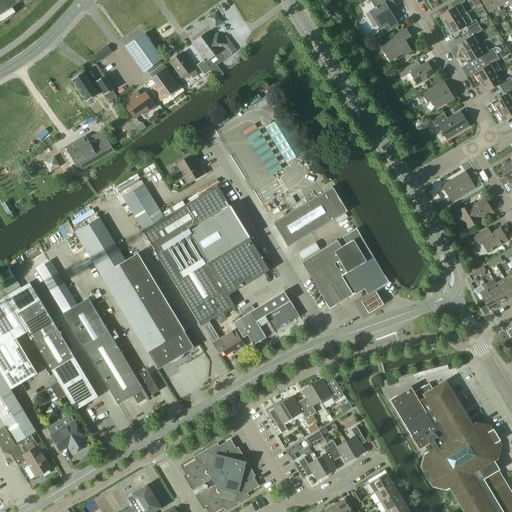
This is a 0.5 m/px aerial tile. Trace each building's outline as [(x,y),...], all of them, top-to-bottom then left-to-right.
[(0,0),(0,14),(22,0),(0,0)] [(370,0),(375,8),(369,11),(383,34),(398,25),(388,8),(394,4),(391,0),(370,0)] [(439,16),(445,25),(462,15),(466,13),(460,4),(464,1),(463,0),(454,0),(449,3),(452,8),(439,16)] [(497,7),(493,0),(480,0),(488,12),(497,7)] [(462,15),(445,25),(451,35),(463,27),(466,32),(478,25),(477,23),(475,19),(471,22),(466,13),(462,15)] [(456,45),(462,54),(480,44),(474,35),(482,30),(478,25),(466,32),(469,37),(456,45)] [(406,29),(380,45),(387,57),(389,59),(391,61),(393,61),(395,60),(399,58),(399,56),(410,50),(405,40),(411,36),(406,29)] [(194,41),(208,59),(218,51),(224,59),(232,53),(231,52),(225,44),(222,39),(217,33),(212,38),(207,32),(194,41)] [(143,34),(129,44),(133,50),(131,51),(144,70),(161,58),(143,34)] [(226,36),(222,39),(225,44),(231,52),(235,49),(236,49),(232,45),(226,36)] [(480,56),(484,61),(496,53),(492,48),(488,50),(486,46),(483,49),(480,44),(462,54),(468,63),(480,56)] [(107,45),(92,56),(97,62),(111,51),(107,45)] [(496,53),(499,58),(499,59),(506,55),(502,49),(500,51),(496,53)] [(170,61),(182,77),(189,72),(194,77),(198,74),(182,52),(170,61)] [(474,74),(480,83),(497,72),(494,68),(498,65),(495,61),(499,59),(499,58),(496,53),(484,61),(487,66),(474,74)] [(196,65),(204,75),(211,70),(203,60),(196,65)] [(399,72),(402,78),(410,73),(417,85),(434,74),(427,62),(416,69),(413,64),(399,72)] [(156,83),(151,86),(161,100),(179,86),(165,68),(152,77),(156,83)] [(83,72),(72,80),(86,101),(98,93),(83,72)] [(498,85),(501,90),(511,83),(511,80),(510,77),(502,81),(497,72),(480,83),(485,93),(498,85)] [(112,89),(113,89),(104,76),(96,81),(105,95),(112,89)] [(511,83),(501,90),(504,94),(491,102),(497,112),(511,102),(511,92),(511,91),(511,90),(511,83)] [(423,94),(428,102),(432,100),(436,108),(453,98),(447,87),(443,89),(440,84),(423,94)] [(112,89),(105,95),(109,101),(117,96),(112,89)] [(122,101),(134,118),(145,109),(147,111),(155,105),(145,92),(140,96),(137,91),(122,101)] [(410,111),(415,107),(412,102),(407,105),(410,111)] [(511,102),(497,112),(503,121),(511,115),(511,102)] [(469,126),(460,111),(447,119),(444,113),(432,120),(435,126),(435,127),(438,125),(447,139),(469,126)] [(421,127),(424,132),(435,126),(432,120),(421,127)] [(86,137),(68,147),(77,163),(95,152),(99,159),(102,157),(108,154),(96,134),(88,139),(86,137)] [(177,164),(170,168),(174,174),(181,170),(188,183),(203,174),(197,165),(199,164),(193,154),(177,164)] [(499,169),(505,178),(500,181),(507,193),(511,190),(511,187),(510,184),(511,183),(511,170),(508,164),(499,169)] [(442,186),(451,201),(482,183),(475,172),(468,176),(465,172),(442,186)] [(123,197),(143,231),(184,206),(179,197),(165,205),(150,181),(123,197)] [(201,325),(208,322),(234,305),(228,295),(269,270),(249,237),(208,262),(189,231),(230,206),(217,185),(184,206),(143,231),(156,251),(201,325)] [(273,223),(288,247),(340,216),(347,211),(332,187),(325,191),(324,192),(273,223)] [(492,211),(484,198),(472,206),(471,204),(462,209),(459,204),(449,210),(454,218),(459,214),(468,228),(480,221),(479,219),(492,211)] [(9,203),(2,207),(7,215),(13,211),(9,203)] [(75,232),(101,275),(158,369),(194,347),(137,253),(125,260),(99,217),(75,232)] [(474,236),(478,244),(481,242),(488,253),(508,241),(500,228),(491,234),(487,228),(474,236)] [(302,262),(311,278),(329,308),(350,296),(355,293),(362,288),(364,287),(368,293),(387,282),(381,271),(372,256),(356,230),(355,230),(343,237),(347,244),(342,247),(337,240),(331,245),(302,262)] [(460,242),(463,248),(470,244),(466,238),(460,242)] [(49,258),(35,267),(118,404),(132,395),(137,403),(159,390),(146,369),(135,376),(108,331),(88,298),(77,304),(49,258)] [(511,290),(504,278),(496,283),(506,299),(511,295),(511,290)] [(263,279),(246,290),(249,295),(266,285),(263,279)] [(493,279),(485,284),(498,304),(506,299),(496,283),(493,279)] [(19,289),(6,297),(27,332),(28,332),(51,371),(75,410),(98,396),(74,357),(61,334),(62,332),(58,330),(40,300),(29,283),(21,288),(19,289)] [(498,304),(485,284),(482,286),(484,290),(479,294),(489,310),(498,304)] [(299,317),(289,299),(284,291),(234,322),(243,337),(247,335),(253,345),(299,317)] [(375,291),(361,301),(363,304),(369,313),(383,304),(379,296),(375,291)] [(0,371),(10,388),(36,373),(16,339),(27,332),(6,297),(0,300),(0,371)] [(219,339),(208,322),(201,326),(214,347),(219,354),(223,351),(226,355),(233,351),(234,352),(244,346),(235,330),(219,339)] [(16,463),(24,458),(31,454),(28,448),(30,447),(28,445),(35,441),(30,434),(36,431),(10,388),(0,371),(0,418),(8,431),(0,436),(0,445),(3,449),(9,451),(16,463)] [(319,380),(311,384),(321,400),(323,404),(323,403),(332,398),(334,401),(339,398),(344,395),(333,378),(329,381),(330,383),(325,386),(321,379),(319,380)] [(411,386),(389,399),(419,449),(426,446),(429,451),(424,454),(420,467),(421,467),(423,472),(429,482),(432,486),(446,490),(450,487),(464,511),(511,511),(511,495),(497,470),(494,472),(489,464),(497,459),(501,445),(498,440),(499,440),(493,430),(492,430),(490,426),(476,423),(472,425),(447,383),(443,382),(428,391),(425,385),(414,392),(411,386)] [(306,397),(301,400),(310,415),(316,412),(312,405),(321,400),(311,384),(302,390),(306,397)] [(292,396),(283,402),(292,417),(301,412),(305,419),(310,415),(301,400),(296,403),(292,396)] [(292,417),(283,402),(273,408),(274,409),(269,412),(281,433),(287,430),(283,423),(292,417)] [(60,451),(68,446),(72,444),(76,451),(87,445),(83,437),(74,422),(51,435),(60,451)] [(315,423),(307,428),(311,433),(318,429),(315,423)] [(354,436),(346,441),(355,457),(364,451),(360,444),(365,441),(356,426),(351,429),(354,436)] [(328,432),(325,427),(320,431),(323,435),(328,432)] [(319,431),(314,434),(318,439),(318,441),(323,438),(319,431)] [(192,490),(195,494),(196,493),(204,506),(207,504),(211,511),(214,511),(224,507),(225,509),(248,496),(247,493),(258,486),(253,477),(255,476),(238,446),(235,448),(230,439),(219,446),(217,443),(194,457),(195,460),(184,466),(189,475),(186,477),(194,490),(192,490)] [(332,440),(327,443),(336,459),(341,456),(345,463),(355,457),(346,441),(336,447),(332,440)] [(24,458),(35,477),(51,468),(35,441),(28,445),(30,447),(28,448),(31,454),(24,458)] [(326,453),(317,459),(326,474),(336,469),(332,462),(336,459),(327,443),(322,447),(326,453)] [(326,474),(317,459),(308,464),(304,457),(298,461),(307,476),(312,473),(317,480),(326,474)] [(369,483),(374,492),(392,482),(386,472),(369,483)] [(374,492),(380,502),(397,491),(392,482),(374,492)] [(153,511),(161,507),(147,484),(127,496),(132,506),(122,511),(176,511),(174,508),(167,511),(153,511)] [(352,493),(357,503),(361,500),(361,501),(363,500),(357,490),(352,493)] [(380,502),(386,511),(403,500),(397,491),(380,502)] [(344,499),(335,504),(339,511),(359,511),(351,498),(346,501),(344,499)] [(386,511),(404,511),(408,510),(403,500),(386,511)]
